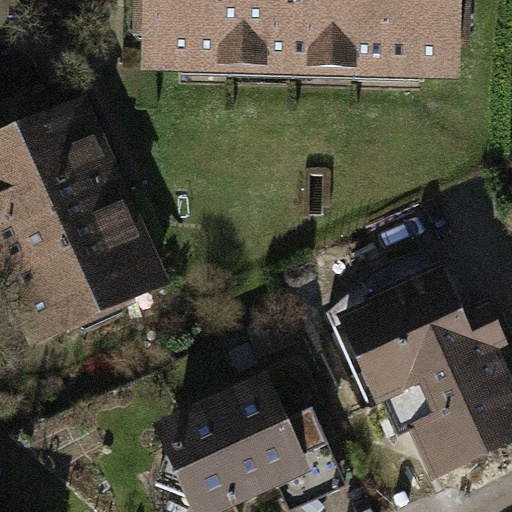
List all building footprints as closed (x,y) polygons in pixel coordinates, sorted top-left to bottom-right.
[(315,70),(316,0),(158,0),(157,67),(315,70)] [(473,72),(474,0),(316,0),(315,70),(473,72)] [(0,260),(40,346),(178,283),(96,105),(0,148),(0,260)] [(426,474),(511,437),(511,378),(460,256),(353,302),(426,474)] [(206,511),(242,511),(324,473),(282,385),(171,438),(206,511)]
